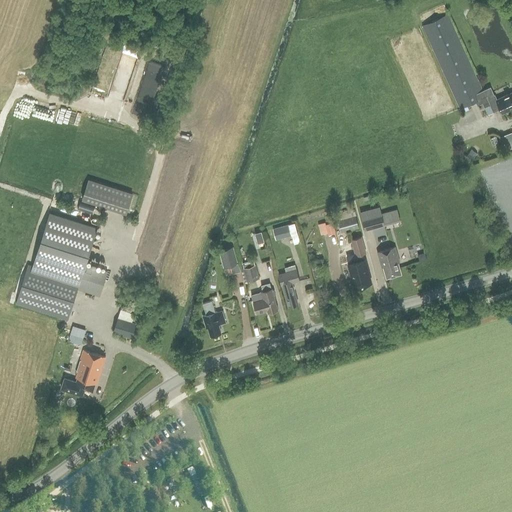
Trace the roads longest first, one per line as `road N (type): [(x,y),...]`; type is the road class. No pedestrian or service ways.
road 1 (secondary): [(0,504),(40,486),(143,404),(211,366),(511,275)]
road 2 (track): [(173,385),(229,511)]
